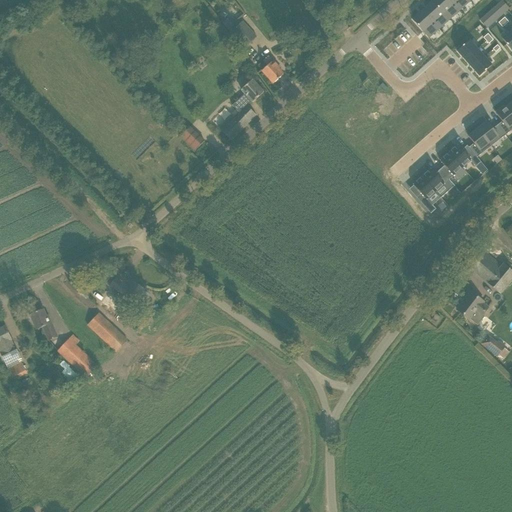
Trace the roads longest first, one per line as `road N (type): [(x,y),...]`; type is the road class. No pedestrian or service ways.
road 1 (unclassified): [(137,246),(359,40)]
road 2 (unclassified): [(337,413),(352,379),(459,251),(511,204)]
road 3 (unclassified): [(337,413),(293,357),(137,246)]
road 4 (track): [(125,244),(0,110)]
road 5 (residential): [(359,40),(397,85),(411,87),(435,70),(471,103)]
road 6 (unclassified): [(0,302),(104,252),(137,246)]
